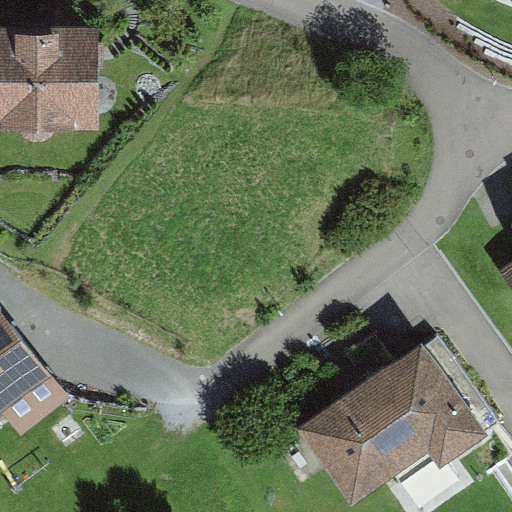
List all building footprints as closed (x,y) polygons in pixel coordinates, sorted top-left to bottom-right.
[(0,0),(0,128),(20,129),(27,138),(39,141),(50,138),(56,129),(100,128),(99,26),(69,27),(69,0),(0,0)] [(511,263),(502,270),(511,285),(511,263)] [(74,397),(0,301),(0,412),(3,410),(24,437),(74,397)] [(490,434),(424,340),(298,428),(352,505),(430,451),(442,468),(490,434)] [(511,511),(511,485),(500,467),(430,511),(511,511)]
